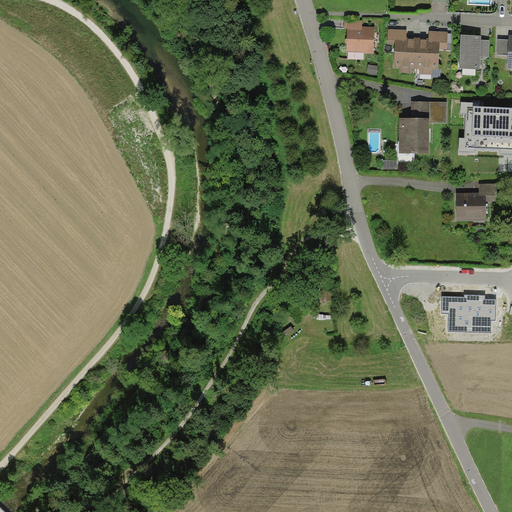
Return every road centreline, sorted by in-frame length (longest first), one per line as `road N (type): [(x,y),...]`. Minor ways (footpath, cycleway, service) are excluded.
road 1 (track): [(0,464),(140,302),(156,269),(170,198),(169,169),(142,90),(111,46),(56,0)]
road 2 (residential): [(302,0),(360,232),(383,281)]
road 3 (unclassified): [(383,281),(493,511)]
road 4 (residential): [(511,21),(381,15)]
road 5 (residential): [(383,281),(511,276)]
